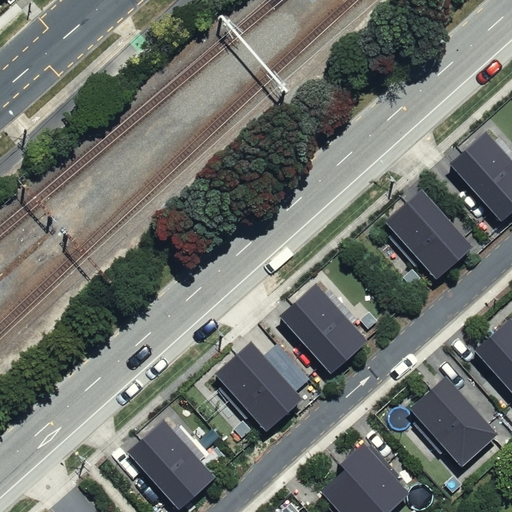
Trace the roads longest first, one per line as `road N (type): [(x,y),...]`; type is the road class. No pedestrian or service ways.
road 1 (secondary): [(511,10),(22,447)]
road 2 (residential): [(220,511),(511,252)]
road 3 (tertiary): [(0,93),(105,0)]
